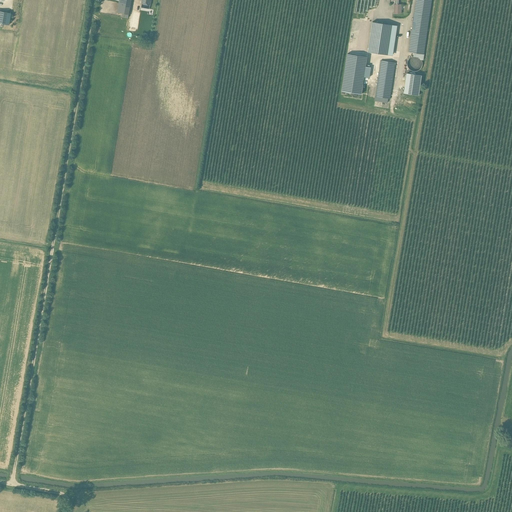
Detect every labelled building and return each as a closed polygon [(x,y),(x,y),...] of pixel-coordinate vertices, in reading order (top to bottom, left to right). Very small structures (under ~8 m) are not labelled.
[(131,0),(119,0),(118,13),(123,14),(122,17),(128,18),(128,14),(129,14),(131,0)] [(142,4),(141,8),(149,9),(150,5),(151,0),(141,0),(141,4),(142,4)] [(432,0),(417,0),(410,52),(425,54),(432,0)] [(0,23),(9,25),(11,13),(0,11),(0,23)] [(149,24),(150,14),(139,13),(138,23),(149,24)] [(377,23),(372,22),(368,52),(387,55),(388,55),(392,25),(377,23)] [(347,54),(342,91),(361,94),(364,77),(369,77),(371,67),(365,67),(366,61),(367,57),(347,54)] [(381,61),(375,97),(390,99),(394,72),(394,67),(395,63),(384,61),(381,61)] [(404,93),(402,103),(417,105),(419,95),(422,75),(407,73),(404,93)]
